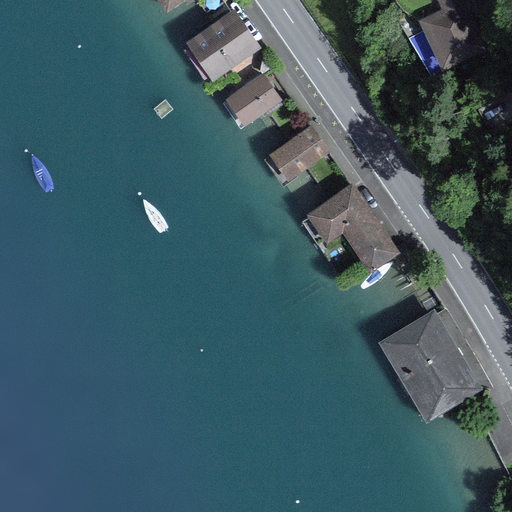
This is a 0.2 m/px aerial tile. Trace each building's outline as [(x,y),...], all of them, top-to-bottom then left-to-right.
[(442,68),(488,46),(466,0),(437,0),(442,9),(419,20),(442,68)] [(255,45),(234,14),(215,26),(192,42),(213,73),(255,45)] [(266,107),(279,98),(263,75),(231,98),(229,99),(244,122),(266,107)] [(327,149),(312,127),(289,142),(266,157),(281,180),(304,164),(327,149)] [(395,250),(352,186),(330,201),(315,211),(332,234),(344,226),(370,266),(395,250)] [(476,385),(433,313),(387,341),(404,370),(422,399),(435,392),(442,405),(476,385)]
